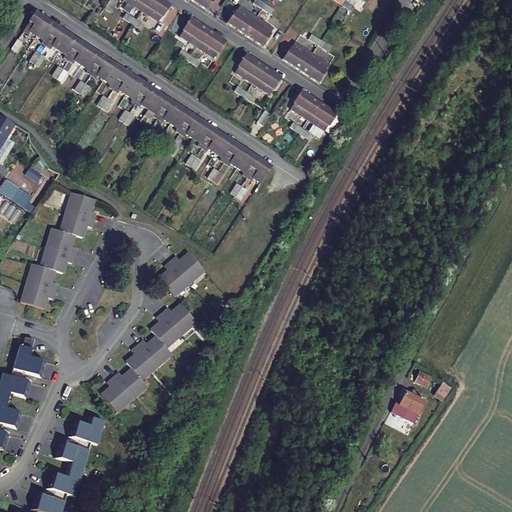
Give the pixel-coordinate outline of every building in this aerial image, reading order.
[(111,11),(115,0),(108,0),(105,8),(111,11)] [(122,0),(140,12),(147,0),(122,0)] [(170,5),(161,0),(147,0),(140,12),(157,23),(161,17),(162,17),(170,5)] [(190,0),(207,11),(214,0),(190,0)] [(346,0),(342,0),(340,3),(349,10),(353,5),(346,0)] [(265,3),(262,8),(272,14),(275,9),(265,3)] [(226,23),(244,35),(256,17),(239,5),(235,11),(234,10),(226,23)] [(35,13),(20,35),(27,39),(29,36),(34,39),(46,20),(35,13)] [(135,20),(125,14),(121,19),(131,26),(135,20)] [(269,34),(273,28),(256,17),(244,35),(262,47),(270,34),(269,34)] [(183,32),(179,37),(195,48),(207,30),(189,18),(181,31),(183,32)] [(39,42),(37,45),(44,50),(58,28),(46,20),(34,39),(39,42)] [(141,31),(144,26),(135,20),(131,26),(141,31)] [(58,28),(44,50),(51,54),(53,51),(57,54),(69,35),(58,28)] [(225,42),(207,30),(195,48),(213,59),(217,54),(225,42)] [(311,32),(308,37),(317,44),(320,39),(311,32)] [(61,57),(59,60),(65,64),(80,42),(69,35),(57,54),(61,57)] [(320,39),(317,44),(327,50),(330,45),(320,39)] [(281,59),(300,71),(311,53),(294,41),(290,47),(289,47),(281,59)] [(80,42),(65,64),(72,69),(75,66),(79,69),(92,50),(80,42)] [(15,43),(9,53),(14,56),(20,46),(15,43)] [(83,72),(81,75),(88,79),(103,57),(92,50),(79,69),(83,72)] [(190,56),(181,50),(177,55),(186,61),(190,56)] [(325,70),(329,64),(311,53),(300,71),(318,83),(327,71),(325,70)] [(38,58),(34,55),(27,65),(32,67),(38,58)] [(237,67),(233,73),(251,84),(263,67),(244,55),(236,67),(237,67)] [(196,67),(200,62),(190,56),(186,61),(196,67)] [(103,57),(88,79),(95,83),(96,80),(101,83),(114,65),(103,57)] [(37,71),(43,61),(38,58),(32,67),(37,71)] [(106,87),(104,90),(110,94),(125,72),(114,65),(101,83),(106,87)] [(281,78),(263,67),(251,84),(268,95),(271,90),(273,90),(281,78)] [(60,73),(55,69),(48,79),(53,82),(60,73)] [(125,72),(110,94),(117,98),(119,95),(124,98),(136,79),(125,72)] [(58,85),(64,76),(60,73),(53,82),(58,85)] [(128,101),(126,104),(133,109),(147,87),(136,79),(124,98),(128,101)] [(82,87),(77,84),(71,94),(76,97),(82,87)] [(246,93),(237,86),(233,92),(243,98),(246,93)] [(81,100),(87,90),(82,87),(76,97),(81,100)] [(147,87),(133,109),(139,113),(142,110),(146,113),(159,94),(147,87)] [(293,104),(289,110),(307,121),(318,103),(300,91),(292,103),(293,104)] [(252,105),(256,99),(246,93),(243,98),(252,105)] [(150,116),(148,119),(155,123),(169,101),(159,94),(146,113),(150,116)] [(105,102),(100,99),(94,109),(99,112),(105,102)] [(169,101),(155,123),(162,128),(164,124),(168,127),(181,108),(169,101)] [(103,115),(109,105),(105,102),(99,112),(103,115)] [(336,114),(318,103),(307,121),(324,132),(327,126),(328,127),(336,114)] [(172,130),(170,133),(178,137),(192,115),(181,108),(168,127),(172,130)] [(262,128),(270,116),(264,112),(256,124),(262,128)] [(127,117),(122,114),(116,123),(121,126),(127,117)] [(192,115),(178,137),(184,141),(186,139),(190,142),(203,123),(192,115)] [(0,149),(15,125),(0,116),(0,149)] [(126,129),(132,120),(127,117),(121,126),(126,129)] [(194,144),(192,147),(199,152),(214,130),(203,123),(190,142),(194,144)] [(302,129),(292,123),(288,129),(298,135),(302,129)] [(150,131),(145,128),(139,138),(143,141),(150,131)] [(307,140),(311,135),(302,129),(298,135),(307,140)] [(214,130),(199,152),(206,157),(208,153),(213,157),(226,137),(214,130)] [(148,144),(154,134),(150,131),(143,141),(148,144)] [(217,159),(215,162),(222,167),(237,144),(226,137),(213,157),(217,159)] [(172,146),(167,143),(161,152),(166,155),(172,146)] [(237,144),(222,167),(228,171),(230,168),(236,171),(248,152),(237,144)] [(171,158),(177,149),(172,146),(166,155),(171,158)] [(240,174),(238,177),(244,181),(259,159),(248,152),(236,171),(240,174)] [(194,161),(189,158),(183,167),(187,170),(194,161)] [(259,159),(244,181),(251,186),(253,183),(258,186),(271,167),(259,159)] [(192,173),(198,164),(194,161),(187,170),(192,173)] [(216,175),(211,172),(205,182),(210,185),(216,175)] [(214,188),(221,179),(216,175),(210,185),(214,188)] [(239,190),(234,187),(228,196),(233,199),(239,190)] [(238,202),(243,193),(239,190),(233,199),(238,202)] [(74,193),(68,212),(62,231),(54,229),(42,267),(34,265),(22,303),(44,309),(48,298),(54,300),(58,287),(51,285),(56,271),(64,274),(68,261),(74,263),(76,256),(78,249),(72,247),(76,235),(84,238),(88,226),(94,228),(96,220),(98,214),(92,212),(95,201),(74,193)] [(181,263),(177,258),(165,268),(169,273),(160,280),(175,298),(205,272),(190,254),(181,263)] [(173,315),(168,309),(157,319),(161,325),(151,333),(156,340),(147,348),(142,343),(131,352),(135,358),(126,365),(132,373),(123,380),(118,375),(107,385),(112,390),(102,398),(116,415),(148,390),(141,383),(171,357),(165,350),(197,324),(182,307),(173,315)] [(33,350),(35,342),(26,339),(24,348),(33,350)] [(14,370),(41,379),(46,364),(30,359),(33,350),(24,348),(20,347),(14,370)] [(427,388),(432,379),(421,374),(417,382),(427,388)] [(0,384),(0,426),(17,431),(22,416),(7,411),(11,396),(26,400),(31,385),(2,376),(0,384)] [(433,395),(442,400),(450,388),(441,382),(433,395)] [(417,426),(429,402),(408,392),(401,406),(410,410),(406,420),(417,426)] [(75,423),(71,439),(99,447),(105,424),(93,421),(91,427),(75,423)] [(0,452),(4,454),(9,437),(0,434),(0,452)] [(76,499),(90,453),(61,445),(57,461),(72,465),(68,480),(52,476),(47,491),(76,499)] [(32,511),(62,511),(65,504),(36,496),(31,511),(32,511)]
